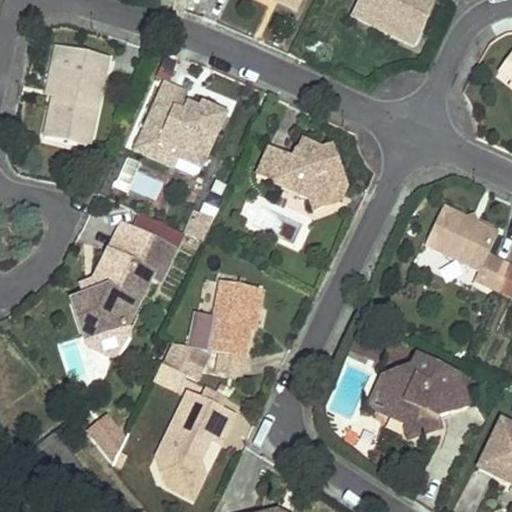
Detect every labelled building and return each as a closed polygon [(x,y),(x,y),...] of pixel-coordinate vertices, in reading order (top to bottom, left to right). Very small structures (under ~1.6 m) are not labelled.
[(310,0),(278,0),(305,12),(310,0)] [(437,0),(408,0),(404,8),(388,0),(358,0),(351,15),(413,47),(437,0)] [(388,0),(404,8),(408,0),(388,0)] [(109,61),(57,50),(53,69),(61,71),(55,102),(47,140),(90,149),(109,61)] [(511,54),(503,67),(511,73),(511,54)] [(61,71),(53,69),(47,100),(55,102),(61,71)] [(185,94),(166,85),(150,122),(154,123),(148,137),(144,135),(136,153),(176,170),(180,161),(182,155),(191,155),(196,148),(209,154),(217,136),(214,124),(220,112),(205,105),(202,111),(189,105),(184,114),(177,111),(181,102),(185,94)] [(189,105),(181,102),(177,111),(184,114),(189,105)] [(214,124),(217,136),(227,115),(220,112),(214,124)] [(154,123),(150,122),(144,135),(148,137),(154,123)] [(297,154),(273,143),(257,178),(282,189),(286,182),(304,190),(301,198),(311,202),(316,213),(334,206),(330,196),(349,189),(334,146),(323,150),(303,141),(297,154)] [(182,155),(180,161),(202,171),(209,154),(196,148),(191,155),(182,155)] [(210,182),(201,203),(216,210),(225,190),(210,182)] [(330,196),(334,206),(344,203),(349,189),(330,196)] [(467,219),(445,209),(426,248),(479,274),(475,283),(502,295),(511,274),(511,267),(490,257),(500,236),(479,225),(471,227),(467,219)] [(214,221),(197,213),(187,236),(204,245),(214,221)] [(479,225),(476,217),(467,219),(471,227),(479,225)] [(181,253),(125,226),(97,284),(84,288),(88,300),(74,304),(89,347),(118,362),(161,274),(169,278),(181,253)] [(262,311),(265,294),(221,286),(208,357),(246,364),(251,335),(256,310),(262,311)] [(262,311),(256,310),(251,335),(257,336),(262,311)] [(460,378),(419,357),(413,368),(383,378),(390,396),(400,402),(392,419),(409,427),(405,434),(406,435),(409,443),(443,430),(439,418),(470,407),(460,378)] [(162,371),(155,386),(177,396),(184,381),(162,371)] [(390,396),(383,378),(369,408),(392,419),(400,402),(390,396)] [(229,401),(207,390),(200,403),(223,414),(229,401)] [(202,464),(212,442),(221,446),(234,419),(223,414),(200,403),(188,397),(158,460),(169,490),(204,482),(207,476),(202,464)] [(82,438),(109,467),(130,447),(104,419),(82,438)] [(511,428),(507,425),(482,471),(511,486),(511,428)] [(61,438),(45,450),(75,488),(81,484),(91,476),(61,438)] [(91,476),(81,484),(89,494),(99,487),(91,476)] [(480,509),(490,486),(473,479),(464,502),(480,509)] [(204,482),(169,490),(194,502),(204,482)]
